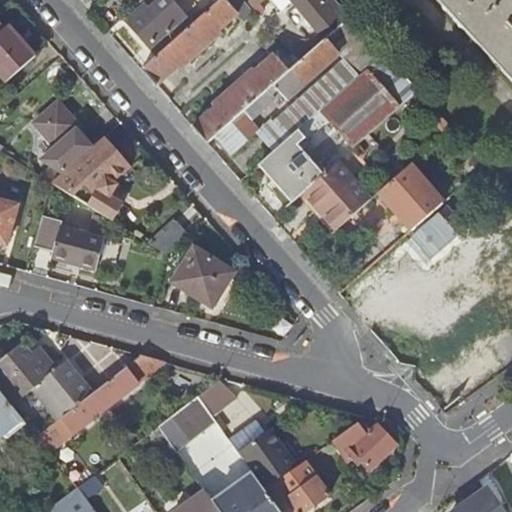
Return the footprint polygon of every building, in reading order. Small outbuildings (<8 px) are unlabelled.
[(148,47),(156,56),(192,24),(170,0),(153,0),(150,4),(149,2),(129,20),(151,45),(148,47)] [(156,56),(141,70),(156,86),(238,14),(243,19),(252,12),(242,0),(218,0),(192,24),(156,56)] [(269,59),(192,127),(207,144),(214,137),(222,130),(343,23),(323,0),(303,0),(297,6),(321,34),(312,40),(307,44),(284,64),(281,60),(285,57),(273,43),(263,52),(269,59)] [(511,0),(441,0),(511,75),(511,0)] [(0,77),(6,85),(37,58),(21,39),(9,26),(5,30),(0,24),(0,77)] [(222,130),(214,137),(231,156),(259,132),(250,122),(275,100),(273,97),(278,93),(286,101),(340,54),(348,62),(333,77),(344,90),(374,64),(340,26),(222,130)] [(320,110),(354,149),(420,91),(385,54),(374,64),(344,90),(332,100),(320,110)] [(273,125),(286,140),(298,130),(320,110),(332,100),(319,85),(273,125)] [(60,179),(94,148),(76,130),(81,126),(59,103),(29,129),(50,153),(37,165),(60,179)] [(261,135),(275,151),(286,140),(273,125),(261,135)] [(121,127),(111,135),(133,160),(142,152),(121,127)] [(275,151),(258,165),(292,204),(299,197),(304,193),(324,176),(298,146),(305,139),(298,130),(286,140),(275,151)] [(110,221),(115,224),(125,207),(113,198),(109,195),(115,182),(129,170),(115,153),(118,151),(106,137),(94,148),(60,179),(53,185),(104,217),(110,221)] [(118,151),(115,153),(129,170),(132,167),(118,151)] [(324,176),(304,193),(337,230),(370,200),(337,163),(324,176)] [(379,193),(412,230),(443,204),(410,166),(379,193)] [(60,179),(47,172),(40,177),(53,185),(60,179)] [(511,177),(502,182),(511,192),(511,177)] [(120,185),(115,182),(109,195),(113,198),(120,185)] [(304,193),(299,197),(332,234),(337,230),(304,193)] [(19,206),(0,200),(0,244),(9,246),(19,206)] [(43,217),(35,247),(53,253),(52,258),(68,263),(80,267),(95,271),(104,240),(61,227),(62,222),(43,217)] [(104,237),(109,221),(99,218),(94,234),(104,237)] [(195,248),(174,282),(213,307),(234,273),(195,248)] [(80,267),(68,263),(67,269),(79,272),(80,267)] [(0,361),(0,392),(11,407),(33,390),(50,391),(69,412),(69,413),(92,394),(66,362),(57,369),(40,348),(27,358),(18,347),(0,361)] [(59,420),(37,437),(50,453),(166,362),(142,355),(92,394),(69,413),(69,412),(59,420)] [(220,380),(198,396),(212,416),(238,395),(220,380)] [(50,391),(33,390),(59,420),(69,412),(50,391)] [(0,438),(22,419),(11,407),(0,392),(0,438)] [(159,427),(169,442),(176,451),(216,422),(216,421),(213,418),(212,416),(198,396),(159,427)] [(213,418),(216,421),(216,422),(223,431),(227,427),(218,414),(213,418)] [(230,439),(239,451),(266,433),(257,420),(230,439)] [(357,424),(332,442),(346,462),(351,458),(351,456),(354,453),(369,468),(395,444),(378,425),(368,434),(357,424)] [(159,427),(147,435),(159,450),(169,442),(159,427)] [(271,429),(266,433),(283,455),(287,452),(271,429)] [(266,433),(239,451),(266,489),(276,482),(292,470),(298,466),(287,452),(283,455),(266,433)] [(169,442),(159,450),(165,458),(176,451),(169,442)] [(264,490),(279,511),(305,511),(329,495),(305,461),(298,466),(292,470),(296,477),(280,488),(276,482),(266,489),(264,490)] [(499,486),(487,469),(475,478),(485,492),(457,511),(504,511),(499,506),(506,501),(499,486)] [(213,504),(218,511),(279,511),(264,490),(254,475),(213,504)] [(78,488),(87,500),(103,488),(94,476),(78,488)] [(78,488),(47,511),(95,511),(87,500),(78,488)] [(213,504),(205,492),(177,511),(218,511),(213,504)]
